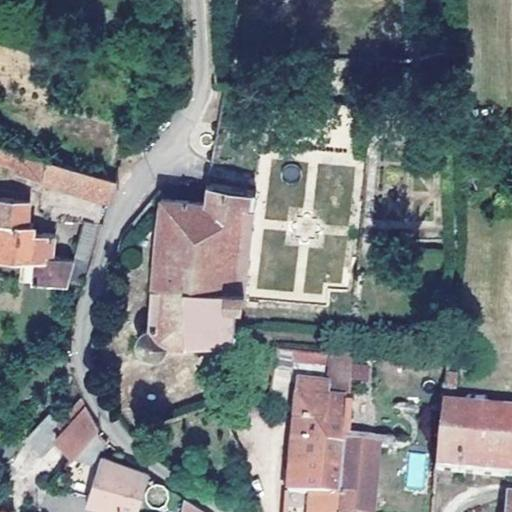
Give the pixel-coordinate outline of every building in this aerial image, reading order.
[(116,179),(0,143),(0,163),(109,200),(116,179)] [(209,184),(204,199),(162,197),(150,325),(147,325),(144,326),(142,328),(140,331),(139,333),(138,336),(138,340),(138,342),(139,343),(140,346),(141,347),(145,350),(147,351),(150,352),(155,352),(158,350),(160,349),(162,348),(163,346),(164,343),(165,339),(235,337),(234,303),(243,304),(254,191),(209,184)] [(0,198),(0,254),(22,256),(36,257),(34,280),(83,286),(90,264),(73,260),(52,257),(55,236),(36,234),(36,224),(28,223),(30,201),(0,198)] [(90,264),(102,225),(83,221),(73,260),(90,264)] [(22,256),(20,279),(34,280),(36,257),(22,256)] [(277,353),(268,410),(287,412),(297,355),(277,353)] [(297,386),(293,427),(350,433),(353,400),(350,400),(353,359),(332,358),(328,388),(297,386)] [(448,376),(445,409),(455,410),(457,377),(448,376)] [(66,427),(87,406),(81,396),(59,421),(66,427)] [(97,428),(100,425),(87,406),(66,427),(56,437),(57,439),(73,455),(97,428)] [(220,440),(235,431),(220,406),(205,414),(220,440)] [(445,409),(441,408),(437,474),(511,477),(511,414),(455,410),(445,409)] [(51,412),(28,437),(43,452),(57,439),(56,437),(66,427),(59,421),(51,412)] [(292,447),(348,455),(349,440),(350,433),(293,427),(292,447)] [(106,438),(97,428),(73,455),(75,456),(90,457),(106,438)] [(75,456),(73,455),(66,463),(95,473),(101,454),(106,438),(90,457),(75,456)] [(346,476),(344,503),(343,511),(373,511),(380,443),(349,440),(348,455),(346,476)] [(292,447),(290,469),(346,476),(348,455),(292,447)] [(425,490),(430,454),(409,452),(405,487),(425,490)] [(134,511),(136,511),(149,471),(101,454),(95,473),(87,499),(134,511)] [(288,497),(344,503),(346,476),(290,469),(288,497)] [(181,511),(207,511),(185,497),(181,511)] [(343,511),(344,503),(288,497),(286,511),(343,511)]
